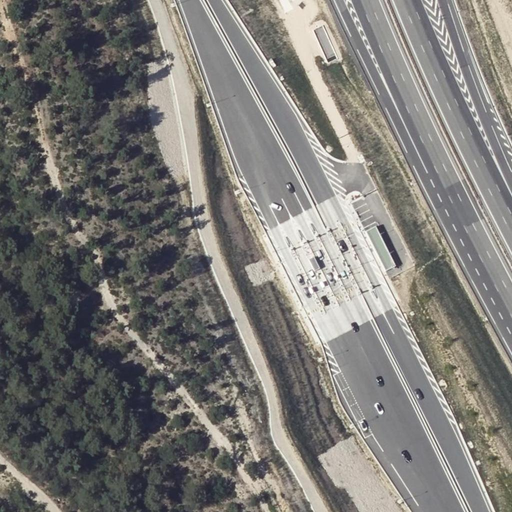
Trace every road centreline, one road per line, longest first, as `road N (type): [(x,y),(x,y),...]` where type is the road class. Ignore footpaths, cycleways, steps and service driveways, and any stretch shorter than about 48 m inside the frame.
road 1 (track): [(2,0),(61,205),(96,259),(114,311),(227,446),(269,511)]
road 2 (motorway): [(478,511),(352,252),(216,0)]
road 3 (motorway): [(188,0),(449,511)]
road 4 (track): [(154,0),(185,103),(210,243),(266,378),(277,429),(323,511)]
road 5 (motorway): [(511,240),(400,0)]
road 6 (motorway): [(341,0),(384,95),(463,216)]
road 7 (motorway): [(365,0),(463,216)]
road 8 (motorway): [(511,195),(440,0)]
